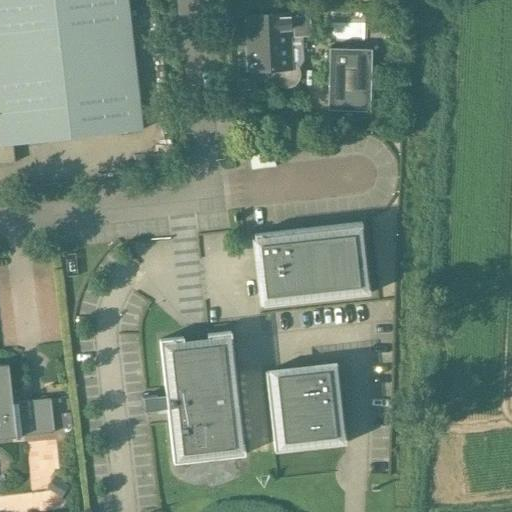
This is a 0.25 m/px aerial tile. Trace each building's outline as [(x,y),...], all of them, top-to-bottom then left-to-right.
[(0,0),(0,164),(14,163),(12,145),(142,130),(127,0),(0,0)] [(285,89),(286,89),(289,89),(292,88),(294,87),(295,85),(297,84),(297,82),(299,80),(300,77),(300,75),(300,73),(299,71),(299,70),(297,66),(295,64),(293,63),(291,62),(290,38),(311,37),(310,16),(288,17),(288,14),(250,16),(251,39),(246,39),(248,71),(274,69),(273,71),(272,73),(272,75),(272,78),(273,79),(274,81),(275,83),(276,84),(278,86),(283,88),(285,89)] [(328,110),(369,111),(371,50),(329,49),(328,110)] [(259,282),(262,306),(370,294),(361,222),(254,235),(257,259),(261,258),(263,282),(259,282)] [(167,409),(173,463),(244,455),(230,332),(206,335),(207,345),(183,348),(182,338),(159,340),(165,395),(142,398),(143,412),(167,409)] [(0,438),(54,433),(50,398),(12,402),(7,364),(0,365),(0,438)] [(264,372),(273,451),(345,443),(336,364),(312,366),(312,370),(289,373),(288,369),(264,372)]
